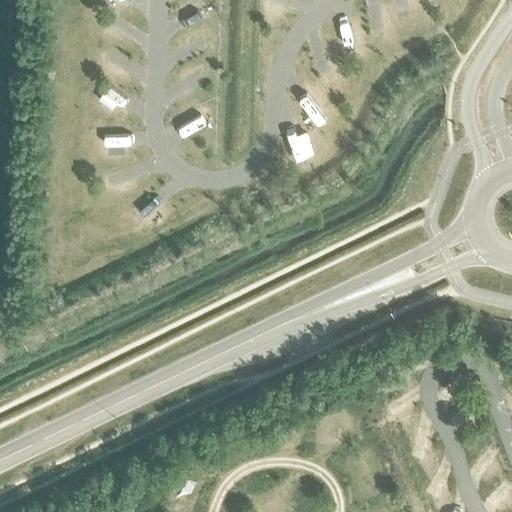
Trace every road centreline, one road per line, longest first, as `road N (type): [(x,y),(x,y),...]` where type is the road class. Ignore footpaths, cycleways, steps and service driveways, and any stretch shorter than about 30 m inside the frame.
road 1 (tertiary): [(0,459),(261,334)]
road 2 (tertiary): [(261,334),(488,251)]
road 3 (tertiary): [(474,225),(261,334)]
road 4 (unclassified): [(511,15),(467,93),(486,183)]
